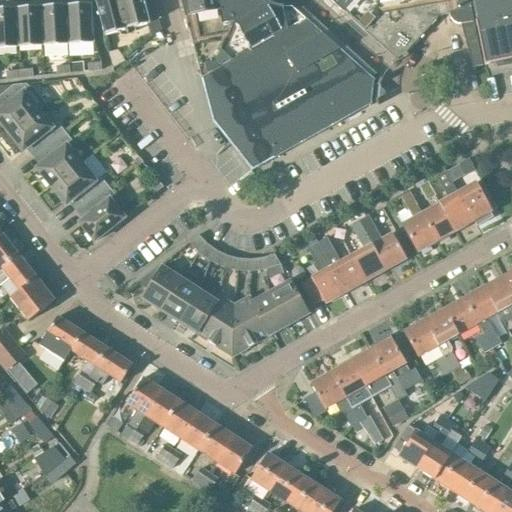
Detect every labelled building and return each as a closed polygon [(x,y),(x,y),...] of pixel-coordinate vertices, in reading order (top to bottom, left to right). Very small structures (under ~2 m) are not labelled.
[(151,37),(160,30),(152,0),(94,0),(104,36),(147,25),(151,37)] [(180,0),(201,77),(213,123),(252,171),(270,160),(371,104),(370,102),(373,81),(374,81),(292,6),(290,6),(285,6),(280,6),(275,5),(265,1),(264,0),(180,0)] [(329,0),(343,13),(397,61),(403,58),(408,56),(407,54),(406,52),(440,16),(449,14),(449,15),(450,18),(451,20),(453,22),(455,24),(458,25),(460,25),(472,67),(483,65),(474,22),(471,9),(468,0),(329,0)] [(511,0),(471,0),(484,65),(511,59),(511,0)] [(66,5),(68,44),(94,43),(92,3),(66,5)] [(66,5),(41,6),(43,46),(68,44),(66,5)] [(43,46),(41,6),(16,8),(18,47),(43,46)] [(0,48),(18,47),(16,8),(0,8),(0,48)] [(125,62),(122,58),(117,51),(109,53),(110,57),(111,57),(111,58),(110,58),(113,68),(125,62)] [(88,71),(102,70),(101,62),(88,63),(88,71)] [(57,75),(70,73),(69,65),(56,67),(57,75)] [(19,70),(20,78),(33,77),(33,69),(19,70)] [(7,80),(20,78),(19,70),(6,72),(7,80)] [(8,134),(38,110),(24,92),(30,88),(27,84),(13,85),(0,95),(0,121),(1,123),(0,124),(8,134)] [(34,157),(65,132),(58,123),(52,128),(38,110),(8,134),(16,144),(17,143),(24,152),(27,149),(34,157)] [(51,187),(80,163),(67,146),(72,141),(65,132),(34,157),(41,165),(37,168),(44,177),(43,178),(51,187)] [(464,161),(459,165),(465,176),(475,170),(469,159),(464,161)] [(77,211),(108,186),(101,177),(95,182),(80,163),(51,187),(59,197),(60,197),(66,205),(70,202),(77,211)] [(445,172),(437,177),(448,196),(449,198),(440,204),(456,232),(474,222),(458,193),(445,172)] [(476,183),(458,193),(474,222),(477,227),(493,218),(490,213),(492,212),(497,209),(481,180),(476,183)] [(427,183),(419,187),(426,200),(435,196),(427,183)] [(115,195),(108,186),(77,211),(83,219),(80,222),(86,231),(94,242),(124,218),(109,200),(115,195)] [(410,192),(401,197),(413,219),(403,224),(419,253),(438,242),(422,214),(410,192)] [(440,204),(422,214),(438,242),(456,232),(440,204)] [(365,232),(358,220),(350,225),(363,250),(352,256),(366,282),(386,271),(372,245),(365,232)] [(406,259),(392,234),(382,239),(375,226),(365,232),(372,245),(386,271),(406,259)] [(0,232),(0,268),(18,255),(0,232)] [(189,243),(198,253),(207,244),(198,235),(189,243)] [(346,293),(366,282),(352,256),(340,263),(326,239),(318,243),(346,293)] [(312,306),(323,300),(325,305),(346,293),(318,243),(307,249),(320,274),(300,285),(312,306)] [(198,253),(210,262),(216,251),(207,244),(198,253)] [(223,268),(227,256),(216,251),(210,262),(223,268)] [(274,254),(263,258),(266,270),(280,265),(274,254)] [(0,286),(10,278),(19,291),(20,291),(36,278),(18,255),(0,268),(0,286)] [(239,259),(227,256),(223,268),(237,271),(237,270),(239,259)] [(263,258),(251,260),(251,272),(266,270),(263,258)] [(251,260),(239,259),(237,270),(237,271),(251,272),(251,260)] [(142,299),(162,312),(182,280),(162,267),(142,299)] [(511,270),(503,276),(511,291),(511,270)] [(511,304),(511,291),(503,276),(483,287),(498,313),(509,307),(511,304)] [(54,301),(36,278),(20,291),(19,291),(10,298),(28,321),(54,301)] [(182,280),(162,312),(179,323),(199,291),(182,280)] [(269,293),(287,326),(308,314),(290,282),(269,293)] [(498,313),(483,287),(463,298),(478,324),(485,320),(498,313)] [(179,323),(196,334),(216,302),(215,302),(199,291),(179,323)] [(269,293),(252,303),(251,303),(269,336),(287,326),(269,293)] [(216,347),(232,357),(233,306),(219,297),(215,302),(216,302),(196,334),(207,341),(207,342),(215,347),(216,347)] [(251,303),(252,303),(249,298),(233,306),(232,357),(249,348),(258,343),(257,343),(269,336),(251,303)] [(444,309),(458,335),(478,324),(463,298),(444,309)] [(437,346),(443,357),(444,357),(452,372),(457,369),(460,367),(452,354),(452,350),(448,341),(458,335),(444,309),(424,320),(438,346),(437,346)] [(39,346),(64,362),(71,351),(83,333),(57,317),(46,335),(39,346)] [(437,346),(438,346),(424,320),(403,332),(417,358),(437,346)] [(0,354),(15,342),(4,328),(0,330),(0,354)] [(491,330),(483,335),(492,350),(499,346),(500,345),(491,330)] [(83,333),(71,351),(96,367),(108,349),(83,333)] [(483,335),(476,339),(484,354),(492,350),(483,335)] [(379,345),(371,350),(385,375),(384,376),(390,386),(398,401),(407,396),(398,379),(410,372),(406,364),(405,364),(403,360),(407,357),(398,341),(394,343),(392,340),(392,339),(391,339),(390,340),(388,337),(377,343),(379,345)] [(15,342),(0,354),(0,365),(5,372),(6,371),(17,363),(26,356),(15,342)] [(132,365),(108,349),(96,367),(121,383),(132,365)] [(371,350),(351,361),(365,387),(371,397),(390,386),(384,376),(385,375),(371,350)] [(451,373),(452,372),(444,357),(443,357),(435,362),(444,376),(451,373)] [(351,361),(330,373),(359,425),(363,423),(368,420),(367,419),(368,419),(359,404),(371,397),(365,387),(351,361)] [(17,363),(6,371),(13,379),(23,371),(17,363)] [(82,390),(89,377),(81,373),(73,385),(82,390)] [(315,392),(304,399),(315,418),(327,411),(326,409),(334,404),(341,417),(344,416),(351,429),(352,428),(359,425),(330,373),(310,384),(315,392)] [(488,374),(465,389),(485,402),(498,382),(488,374)] [(97,382),(89,377),(82,390),(89,394),(97,382)] [(145,416),(161,390),(143,378),(126,404),(136,411),(129,423),(138,428),(145,416)] [(1,392),(9,402),(18,395),(10,385),(1,392)] [(145,416),(163,428),(180,402),(161,390),(145,416)] [(26,405),(18,395),(9,402),(18,412),(26,405)] [(48,402),(41,411),(50,417),(57,408),(48,402)] [(181,440),(198,413),(180,402),(163,428),(181,440)] [(387,415),(393,426),(407,418),(401,408),(387,415)] [(216,425),(198,413),(181,440),(199,451),(216,425)] [(431,429),(438,434),(447,420),(440,415),(431,429)] [(36,417),(28,424),(36,434),(44,427),(36,417)] [(112,418),(106,426),(118,433),(123,425),(112,418)] [(447,420),(438,434),(446,439),(455,425),(448,420),(447,420)] [(130,441),(138,428),(129,423),(122,436),(130,441)] [(31,438),(22,425),(13,431),(21,444),(31,438)] [(217,463),(233,437),(216,425),(199,451),(217,463)] [(359,425),(352,428),(356,435),(363,432),(360,425),(359,425)] [(478,436),(486,441),(492,430),(484,425),(478,436)] [(397,457),(416,469),(433,442),(408,426),(393,449),(400,453),(397,457)] [(44,427),(36,434),(37,436),(44,444),(53,437),(44,427)] [(138,446),(146,433),(138,428),(130,441),(138,446)] [(375,431),(366,436),(371,445),(380,441),(375,431)] [(416,469),(434,480),(451,453),(441,447),(446,439),(438,434),(433,442),(416,469)] [(252,448),(233,437),(217,463),(235,475),(252,448)] [(474,457),(483,442),(477,438),(467,453),(474,457)] [(492,448),(483,442),(474,457),(482,462),(492,448)] [(165,464),(174,451),(165,445),(156,459),(165,464)] [(174,451),(165,464),(173,469),(182,456),(174,451)] [(451,453),(434,480),(452,492),(469,465),(451,453)] [(251,480),(269,492),(286,466),(268,454),(251,480)] [(69,456),(57,466),(64,474),(76,464),(69,456)] [(503,476),(511,481),(511,478),(511,462),(511,463),(503,476)] [(470,504),(487,477),(469,465),(452,492),(470,504)] [(57,466),(45,476),(52,484),(64,474),(57,466)] [(304,477),(286,466),(269,492),(287,503),(304,477)] [(193,481),(201,487),(209,475),(201,469),(193,481)] [(209,475),(201,487),(214,496),(218,491),(213,488),(218,481),(209,475)] [(307,511),(322,489),(304,477),(287,503),(300,511),(307,511)] [(483,511),(490,511),(506,489),(487,477),(470,504),(483,511)] [(0,506),(5,503),(4,502),(12,497),(1,479),(0,479),(0,506)] [(333,511),(340,501),(322,489),(307,511),(333,511)] [(511,511),(511,492),(506,489),(490,511),(511,511)] [(13,496),(19,507),(29,500),(23,490),(13,496)] [(256,496),(247,511),(248,511),(256,511),(263,501),(256,496)] [(5,503),(0,506),(0,511),(10,511),(16,509),(11,501),(6,505),(5,503)] [(263,501),(256,511),(266,511),(271,505),(263,501)]
